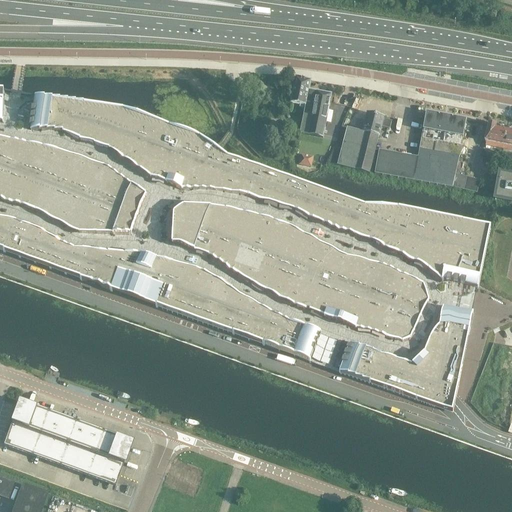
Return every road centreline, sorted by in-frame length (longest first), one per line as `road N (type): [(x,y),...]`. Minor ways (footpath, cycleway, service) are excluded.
road 1 (residential): [(511,100),(270,60),(0,50)]
road 2 (primary): [(122,20),(511,69)]
road 3 (motorway): [(511,52),(256,15)]
road 4 (unclassified): [(385,511),(168,433)]
road 5 (unclassified): [(168,433),(0,372)]
road 6 (unknown): [(0,456),(138,511)]
road 7 (motorway): [(256,15),(116,0)]
road 8 (primary): [(0,7),(122,20)]
road 9 (primary): [(0,29),(122,20)]
